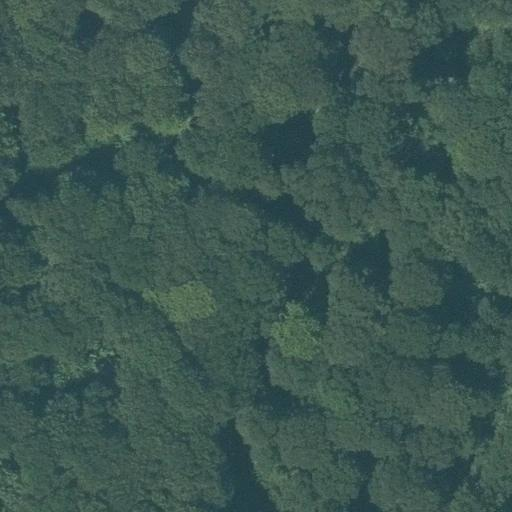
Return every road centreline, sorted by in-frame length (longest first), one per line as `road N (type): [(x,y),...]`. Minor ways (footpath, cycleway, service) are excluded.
road 1 (track): [(198,511),(369,74)]
road 2 (track): [(511,124),(369,74)]
